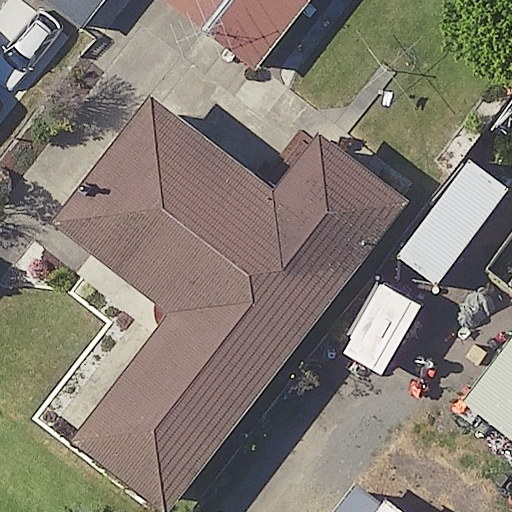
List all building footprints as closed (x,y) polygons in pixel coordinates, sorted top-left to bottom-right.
[(80,0),(40,0),(66,19),(80,0)] [(288,0),(158,0),(242,62),(288,0)] [(247,182),(125,87),(30,208),(136,291),(38,416),(145,500),(383,196),(292,125),(247,182)] [(511,295),(441,395),(511,445),(511,295)] [(391,511),(329,465),(293,511),(391,511)]
